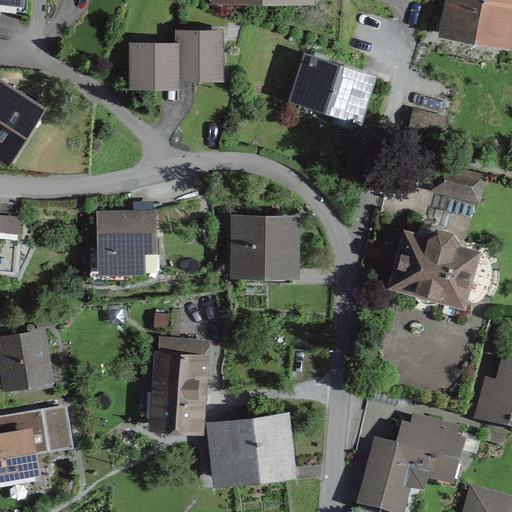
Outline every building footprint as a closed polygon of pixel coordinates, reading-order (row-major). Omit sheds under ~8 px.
[(511,41),(511,0),(443,0),(438,33),(511,46),(511,41)] [(179,38),(180,77),(224,76),(223,26),(175,26),(175,38),(179,38)] [(180,77),(179,38),(175,38),(128,39),(129,86),(180,86),(180,77)] [(377,70),(304,47),(288,98),(362,120),(377,70)] [(46,102),(0,73),(0,158),(7,163),(46,102)] [(448,113),(412,105),(406,129),(443,138),(448,113)] [(435,162),(428,189),(479,202),(486,174),(435,162)] [(157,206),(96,209),(97,245),(90,245),(91,278),(112,277),(112,272),(146,270),(146,268),(159,267),(157,206)] [(23,213),(0,210),(0,272),(18,274),(23,213)] [(236,273),(236,280),(293,280),(293,274),(299,274),(300,212),(231,211),(230,273),(236,273)] [(480,244),(459,238),(453,228),(438,224),(428,230),(402,223),(387,283),(464,304),(465,300),(476,299),(485,294),(491,286),(494,276),(492,266),(487,257),(478,251),(480,244)] [(393,293),(368,387),(464,413),(490,319),(393,293)] [(7,387),(9,395),(54,386),(52,378),(55,377),(45,325),(54,323),(52,311),(33,315),(35,327),(12,331),(8,309),(0,310),(0,366),(4,387),(7,387)] [(190,431),(204,432),(205,418),(211,338),(159,334),(158,348),(154,348),(148,427),(190,431)] [(511,356),(502,354),(496,379),(484,376),(474,418),(511,427),(511,356)] [(45,398),(0,406),(0,477),(42,470),(38,451),(48,449),(45,428),(50,427),(52,434),(59,432),(57,417),(49,418),(45,398)] [(289,409),(205,419),(213,484),(297,474),(289,409)] [(429,474),(427,478),(453,485),(463,448),(476,452),(480,437),(458,432),(460,426),(412,414),(410,423),(402,421),(396,442),(417,448),(411,469),(429,474)] [(360,505),(358,511),(377,511),(378,509),(387,511),(404,511),(411,488),(424,491),(427,478),(429,474),(411,469),(417,448),(396,442),(374,436),(356,504),(360,505)] [(511,511),(511,495),(469,485),(462,511),(511,511)]
